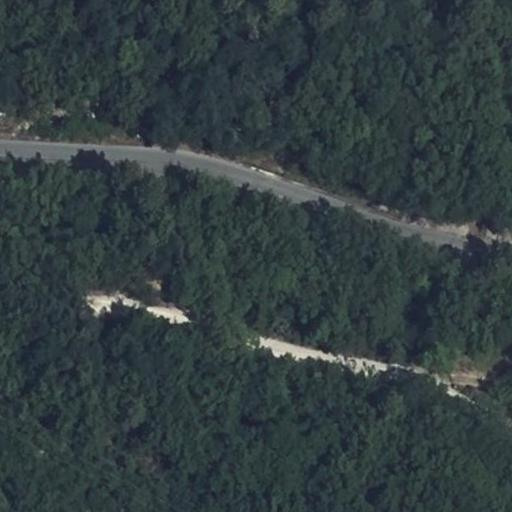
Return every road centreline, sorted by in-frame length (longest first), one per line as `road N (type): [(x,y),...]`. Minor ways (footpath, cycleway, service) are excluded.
road 1 (track): [(511,424),(373,369),(0,277)]
road 2 (secondary): [(511,256),(231,176),(145,159),(0,150)]
